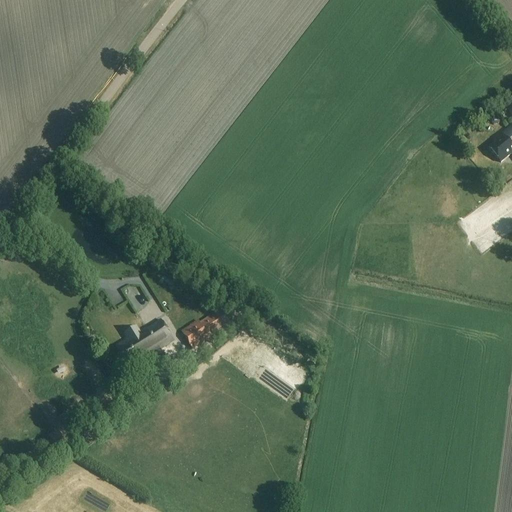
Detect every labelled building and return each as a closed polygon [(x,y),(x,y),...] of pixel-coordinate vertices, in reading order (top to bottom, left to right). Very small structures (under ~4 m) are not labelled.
[(511,108),(508,111),(511,116),(511,124),(502,133),(503,136),(489,147),(501,162),(510,154),(511,156),(511,108)] [(167,270),(163,276),(180,287),(184,282),(167,270)] [(208,337),(230,323),(223,311),(201,325),(198,321),(182,332),(194,351),(210,340),(208,337)] [(149,352),(151,355),(175,341),(161,321),(138,334),(137,333),(117,345),(128,364),(138,359),(140,361),(145,358),(144,356),(149,352)] [(61,446),(70,440),(63,428),(53,434),(61,446)]
